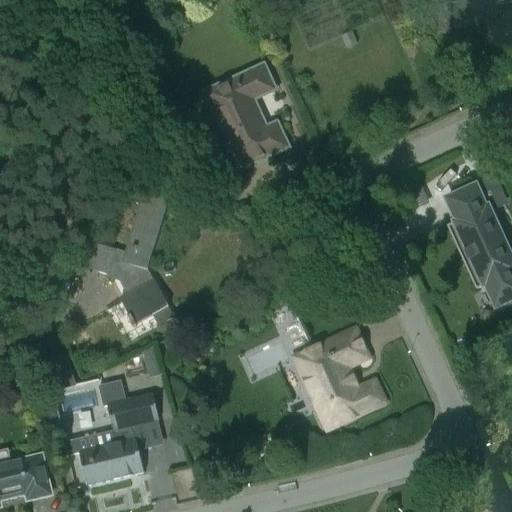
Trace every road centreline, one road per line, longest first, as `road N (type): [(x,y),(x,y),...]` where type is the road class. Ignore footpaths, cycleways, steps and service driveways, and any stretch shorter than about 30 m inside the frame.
road 1 (residential): [(468,444),(357,209),(359,188),(371,171),(511,104)]
road 2 (residential): [(468,444),(202,511)]
